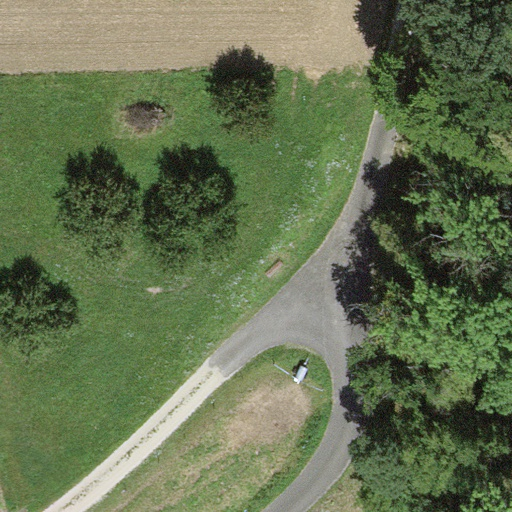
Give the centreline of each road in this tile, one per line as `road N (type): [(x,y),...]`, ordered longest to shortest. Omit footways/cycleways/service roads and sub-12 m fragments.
road 1 (track): [(67,511),(216,369),(330,295),(366,202),(416,0)]
road 2 (residential): [(282,511),(325,469),(349,421),(350,375),(330,295)]
